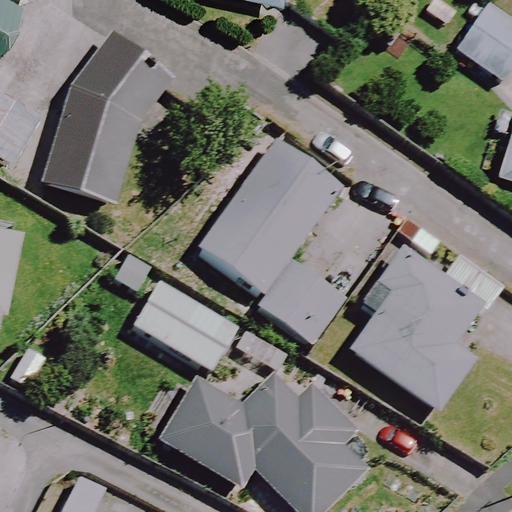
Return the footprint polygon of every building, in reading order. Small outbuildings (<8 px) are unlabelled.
[(0,0),(0,45),(22,4),(23,0),(0,0)] [(272,0),(198,0),(269,17),(272,0)] [(511,73),(511,37),(478,16),(451,61),(501,92),(511,73)] [(112,39),(70,93),(40,192),(116,215),(140,128),(174,86),(112,39)] [(37,120),(0,98),(0,163),(8,168),(37,120)] [(511,134),(494,188),(511,194),(511,134)] [(335,199),(269,151),(191,257),(256,305),(335,199)] [(0,301),(9,254),(0,252),(0,301)] [(439,287),(395,258),(356,317),(370,326),(345,364),(432,422),(466,370),(447,358),(486,299),(448,273),(439,287)] [(338,312),(288,276),(256,320),(306,356),(338,312)] [(231,340),(148,292),(122,336),(205,384),(231,340)] [(314,428),(259,387),(233,422),(191,390),(151,443),(231,504),(245,486),(279,511),(329,511),(358,475),(332,455),(346,436),(322,418),(314,428)]
